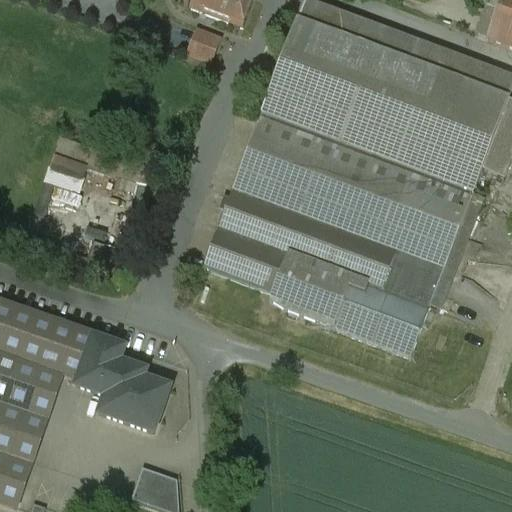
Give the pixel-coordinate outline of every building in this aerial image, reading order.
[(191,0),(195,1),(191,11),(244,31),(255,0),(254,0),(191,0)] [(511,0),(504,0),(489,43),(511,51),(511,0)] [(510,104),(298,25),(263,119),(474,198),(510,104)] [(220,43),(198,34),(188,58),(211,67),(220,43)] [(474,198),(263,119),(233,196),(377,249),(383,233),(402,240),(382,294),(431,312),(431,311),(474,198)] [(80,201),(89,171),(53,160),(34,219),(44,222),(50,204),(61,208),(65,196),(80,201)] [(377,249),(233,196),(205,272),(273,298),(287,260),(352,284),(382,295),(382,294),(402,240),(383,233),(377,249)] [(87,272),(90,263),(57,252),(54,261),(87,272)] [(352,284),(287,260),(273,298),(270,305),(287,315),(335,333),(352,284)] [(382,295),(352,284),(335,333),(411,362),(424,330),(431,312),(382,294),(382,295)] [(95,339),(0,305),(0,357),(66,381),(79,384),(80,384),(95,341),(95,339)] [(431,312),(424,330),(428,332),(436,313),(431,311),(431,312)] [(125,351),(95,341),(80,384),(79,384),(76,390),(106,400),(100,418),(155,437),(160,421),(171,391),(144,382),(147,374),(120,365),(125,351)] [(66,381),(0,357),(0,458),(34,470),(66,381)] [(17,511),(34,470),(0,458),(0,506),(14,511),(17,511)] [(158,477),(143,472),(132,504),(155,511),(179,511),(178,486),(179,486),(178,484),(161,479),(158,477)]
